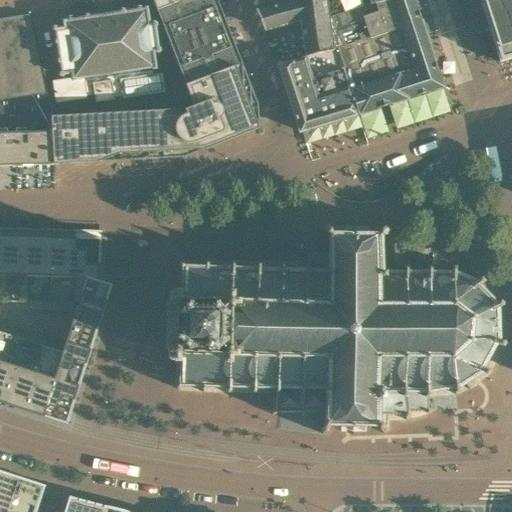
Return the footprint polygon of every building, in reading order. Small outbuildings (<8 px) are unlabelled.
[(185,157),(208,148),(208,149),(209,149),(209,150),(210,150),(210,151),(211,151),(212,151),(212,152),(213,152),(214,152),(215,152),(215,151),(216,151),(217,151),(217,150),(218,150),(218,149),(219,148),(219,147),(219,146),(219,145),(219,144),(252,131),(258,104),(219,4),(218,2),(217,0),(153,0),(194,106),(186,110),(65,116),(53,116),(55,155),(55,156),(54,156),(54,163),(57,163),(57,164),(77,163),(185,157)] [(302,32),(306,57),(333,51),(329,17),(328,6),(326,0),(252,0),(268,40),(293,33),(293,34),(302,32)] [(442,84),(442,83),(415,1),(415,0),(391,0),(371,5),(370,4),(329,17),(333,51),(337,50),(343,68),(358,115),(439,89),(440,88),(441,87),(442,85),(442,84)] [(511,0),(479,0),(499,61),(511,56),(511,0)] [(71,73),(72,79),(53,82),(56,103),(85,98),(85,97),(99,96),(99,97),(110,95),(110,94),(118,93),(119,98),(163,92),(157,54),(152,55),(152,51),(155,51),(157,52),(159,52),(160,51),(160,50),(158,48),(155,27),(156,25),(156,24),(155,23),(154,23),(152,25),(149,25),(146,9),(143,9),(140,8),(138,8),(137,10),(126,12),(123,10),(122,10),(121,13),(90,17),(88,16),(86,16),(85,18),(73,19),(71,18),(69,18),(68,20),(63,21),(64,28),(57,29),(56,28),(55,28),(54,29),(54,31),(56,32),(57,40),(56,42),(56,44),(58,45),(59,59),(58,60),(59,62),(60,64),(61,72),(60,73),(60,75),(61,76),(63,76),(64,74),(71,73)] [(29,15),(0,19),(0,100),(45,93),(29,15)] [(337,50),(333,51),(306,57),(278,64),(300,132),(358,115),(343,68),(337,50)] [(0,165),(54,164),(57,164),(57,163),(54,163),(54,156),(55,156),(55,155),(53,116),(52,117),(47,93),(45,93),(0,100),(0,165)] [(167,347),(167,350),(167,353),(169,354),(169,356),(172,361),(175,361),(175,363),(179,363),(178,383),(175,386),(178,390),(182,386),(203,386),(203,392),(207,392),(207,387),(228,387),(228,393),(233,393),(233,387),(252,388),(252,394),(257,394),(257,387),(278,388),(278,391),(277,399),(276,408),(272,412),(275,414),(278,412),(280,412),(301,412),(301,416),(305,416),(305,412),(326,413),(325,422),(320,431),(325,436),(332,424),(363,424),(375,424),(384,433),(389,429),(387,426),(387,415),(403,416),(407,421),(411,418),(408,412),(425,412),(427,414),(431,412),(428,409),(428,398),(430,398),(430,391),(454,389),(455,395),(456,395),(459,395),(459,388),(482,372),(489,375),(492,371),(484,367),(496,345),(503,347),(505,341),(499,339),(499,307),(504,304),(501,299),(496,301),(480,285),(485,281),(482,277),(476,282),(457,273),(457,267),(451,266),(451,272),(432,271),(432,266),(427,266),(427,272),(409,271),(409,266),(406,266),(407,235),(392,235),(385,226),(376,234),(363,233),(344,233),(335,233),(329,225),(324,228),(329,237),(329,255),(307,255),(307,256),(307,264),(305,264),(305,269),(285,268),(286,263),(281,263),(281,268),(261,267),(261,262),(257,262),(256,267),(235,267),(235,261),(231,261),(231,266),(210,266),(210,260),(209,260),(206,260),(206,266),(192,265),(186,265),(182,261),(178,264),(181,268),(181,288),(177,288),(177,290),(174,290),(171,292),(170,296),(169,296),(169,300),(169,303),(177,303),(177,325),(176,347),(167,347)] [(0,402),(68,424),(99,327),(104,312),(112,285),(104,282),(100,281),(101,238),(100,238),(77,237),(77,231),(77,230),(53,229),(39,229),(17,228),(3,228),(0,227),(0,274),(74,277),(73,305),(78,306),(55,378),(0,360),(0,402)] [(421,460),(472,461),(472,438),(421,437),(421,460)] [(3,511),(15,479),(0,474),(0,511),(3,511)] [(15,479),(3,511),(33,511),(42,487),(15,479)] [(102,511),(105,504),(66,495),(60,511),(102,511)]
